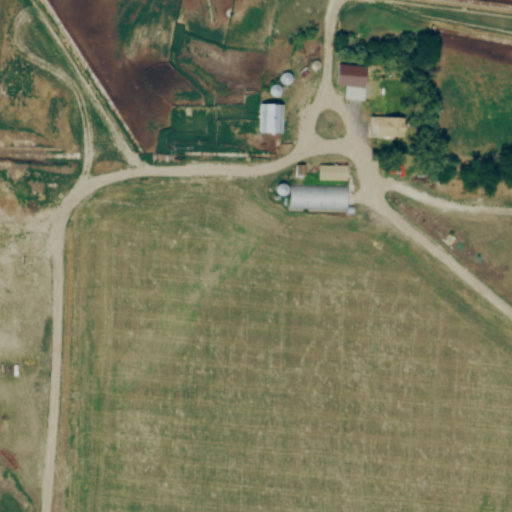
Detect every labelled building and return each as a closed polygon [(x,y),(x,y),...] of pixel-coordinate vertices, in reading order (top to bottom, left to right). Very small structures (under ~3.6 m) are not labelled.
[(331,62),(357,63),(356,82),(330,81),(331,62)] [(259,135),(283,135),(283,105),(259,105),(259,135)] [(403,138),(403,119),(370,119),(369,138),(403,138)] [(319,182),(346,182),(346,166),(319,166),(319,182)] [(286,188),(341,190),(340,211),(285,209),(286,188)]
